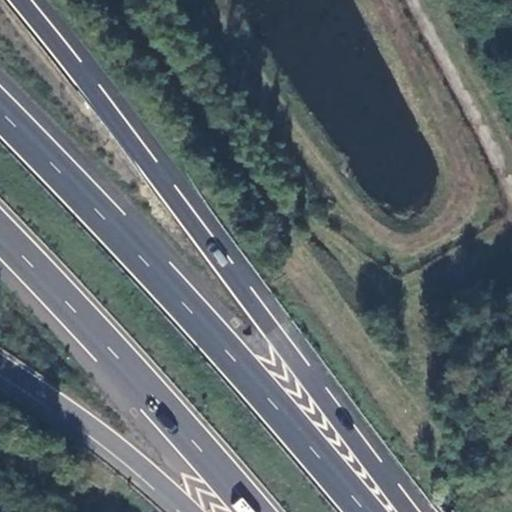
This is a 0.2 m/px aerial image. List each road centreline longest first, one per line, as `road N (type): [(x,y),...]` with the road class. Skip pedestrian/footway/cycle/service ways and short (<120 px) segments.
road 1 (trunk): [(410,511),(19,0)]
road 2 (trunk): [(364,511),(269,398),(0,110)]
road 3 (trunk): [(0,232),(253,511)]
road 4 (trunk): [(0,369),(186,511)]
